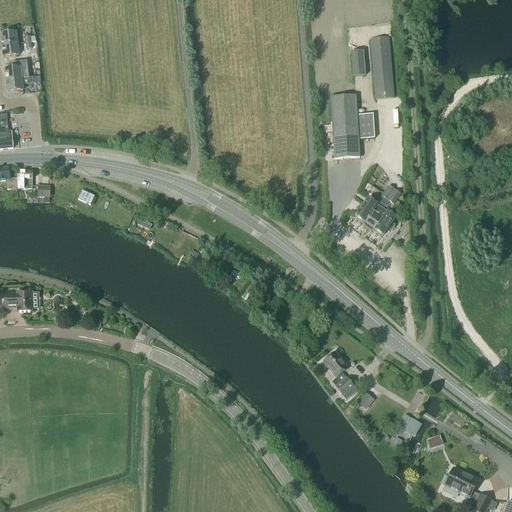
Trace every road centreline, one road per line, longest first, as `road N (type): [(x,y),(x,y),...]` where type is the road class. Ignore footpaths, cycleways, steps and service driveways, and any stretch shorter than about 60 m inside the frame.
road 1 (secondary): [(418,359),(290,254),(205,197),(148,175),(49,159)]
road 2 (track): [(480,408),(497,377),(451,296),(437,135),(442,105),(456,88),(511,79)]
road 3 (track): [(418,359),(429,321),(403,0)]
road 4 (track): [(303,235),(312,179),(297,0)]
road 5 (tertiary): [(310,511),(221,398),(147,352)]
road 6 (track): [(189,190),(177,0)]
road 7 (tertiary): [(0,334),(64,334),(147,352)]
